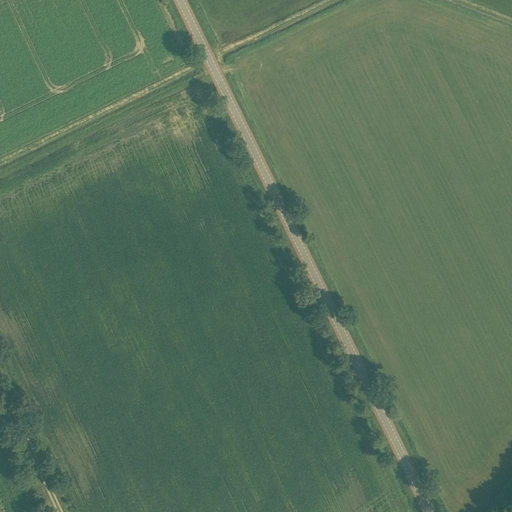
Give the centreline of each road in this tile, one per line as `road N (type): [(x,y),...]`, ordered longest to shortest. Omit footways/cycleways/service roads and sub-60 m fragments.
road 1 (secondary): [(429,511),(181,0)]
road 2 (track): [(60,511),(0,378)]
